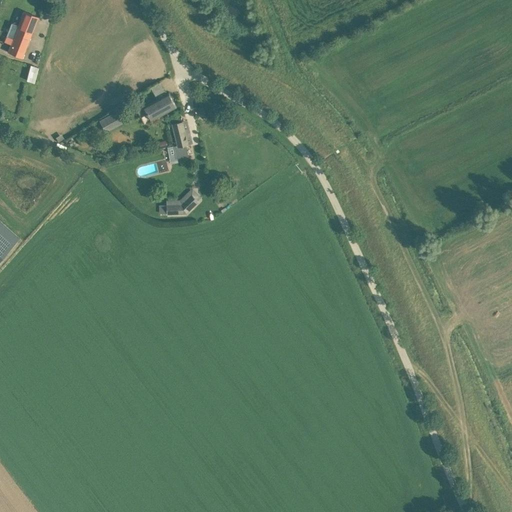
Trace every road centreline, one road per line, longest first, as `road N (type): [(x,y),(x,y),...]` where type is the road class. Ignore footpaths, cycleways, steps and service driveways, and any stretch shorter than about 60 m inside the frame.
road 1 (unclassified): [(466,511),(313,163),(278,124),(184,65),(144,0)]
road 2 (track): [(466,511),(457,387),(427,294),(370,171),(374,141)]
road 3 (track): [(370,171),(335,120),(232,53),(186,0)]
road 4 (track): [(511,496),(406,362)]
